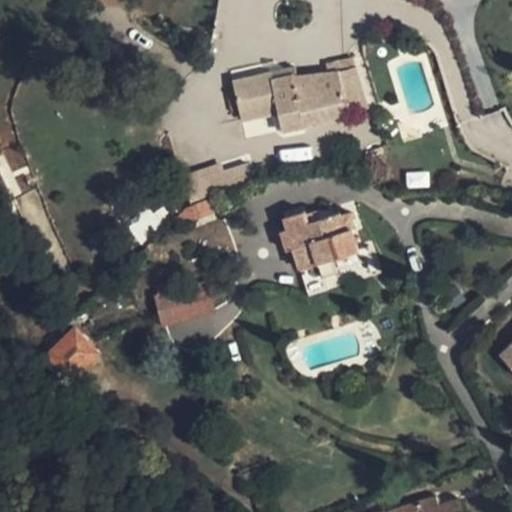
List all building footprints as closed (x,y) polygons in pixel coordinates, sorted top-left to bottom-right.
[(295,66),(233,78),(240,115),(279,108),(282,129),(304,125),(366,106),(355,67),(351,68),(349,59),(334,62),(336,72),(328,72),(296,76),(295,66)] [(334,62),(327,63),(328,72),(336,72),(334,62)] [(309,221),(305,209),(284,216),(300,268),(319,263),(323,276),(338,271),(334,258),(359,250),(352,227),(357,226),(352,211),(343,215),(342,211),(309,221)] [(363,249),(334,258),(337,269),(367,260),(363,249)] [(163,328),(217,310),(206,277),(151,295),(163,328)] [(98,354),(75,330),(46,357),(69,381),(98,354)] [(511,344),(503,353),(511,364),(511,344)] [(462,511),(459,499),(439,505),(436,497),(389,511),(462,511)] [(388,511),(385,500),(368,506),(370,511),(388,511)]
